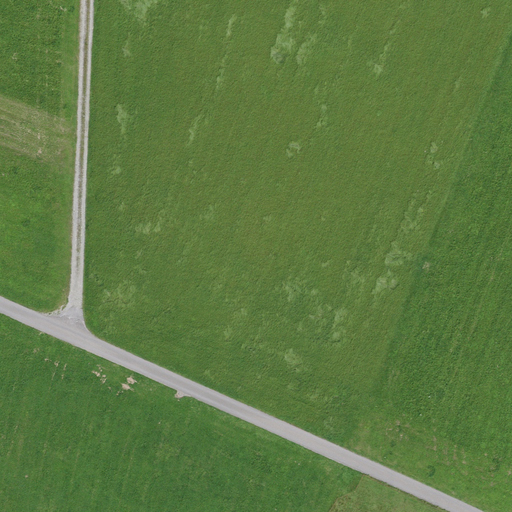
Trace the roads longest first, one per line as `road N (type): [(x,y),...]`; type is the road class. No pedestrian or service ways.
road 1 (unclassified): [(0,305),(451,511)]
road 2 (track): [(89,0),(76,334)]
